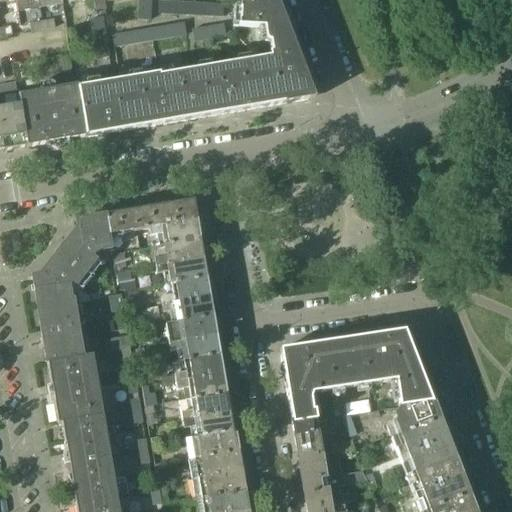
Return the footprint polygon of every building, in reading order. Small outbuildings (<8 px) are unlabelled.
[(36,0),(37,0),(37,2),(38,9),(61,6),(60,0),(36,0)] [(148,22),(149,0),(137,0),(136,21),(148,22)] [(286,30),(273,0),(246,0),(248,8),(233,7),(232,28),(261,29),(286,30)] [(174,3),(158,2),(157,15),(173,16),(174,3)] [(193,5),(174,3),(173,16),(193,17),(193,5)] [(214,6),(193,5),(193,17),(213,18),(214,6)] [(221,6),(214,6),(213,18),(220,19),(221,6)] [(95,61),(107,59),(101,19),(89,21),(95,61)] [(53,29),(53,25),(52,21),(40,23),(41,31),(53,29)] [(41,31),(40,23),(28,25),(30,33),(41,31)] [(182,25),(170,27),(172,39),(184,37),(182,25)] [(222,26),(210,28),(212,40),(224,38),(222,26)] [(170,27),(149,31),(151,43),(172,39),(170,27)] [(0,37),(11,36),(10,32),(9,28),(0,29),(0,37)] [(191,32),(193,44),(212,40),(210,28),(191,32)] [(310,94),(286,30),(261,29),(264,42),(268,44),(269,54),(276,53),(285,105),(307,101),(312,100),(310,94)] [(149,31),(129,34),(131,46),(151,43),(149,31)] [(113,49),(131,46),(129,34),(111,37),(113,49)] [(276,53),(269,54),(267,54),(268,59),(217,68),(225,115),(285,105),(276,53)] [(225,115),(217,68),(158,78),(166,125),(225,115)] [(166,125),(158,78),(157,76),(117,83),(126,132),(166,125)] [(126,132),(117,83),(76,90),(84,139),(126,132)] [(13,85),(4,86),(6,94),(15,92),(13,85)] [(84,139),(76,90),(75,87),(16,98),(18,107),(23,138),(25,149),(45,146),(66,142),(84,139)] [(23,138),(18,107),(0,110),(0,146),(1,153),(25,149),(23,138)] [(192,202),(106,217),(110,238),(148,232),(147,230),(195,222),(192,207),(192,202)] [(75,286),(96,260),(95,255),(112,252),(110,238),(106,217),(74,222),(75,230),(38,277),(31,278),(36,309),(71,302),(68,287),(65,285),(69,281),(75,286)] [(195,222),(147,230),(148,232),(149,238),(157,237),(158,248),(198,241),(195,222)] [(201,260),(198,241),(158,248),(160,259),(153,261),(154,268),(201,260)] [(123,256),(113,258),(115,275),(126,273),(123,256)] [(205,279),(201,260),(154,268),(155,276),(163,274),(165,286),(205,279)] [(102,273),(90,281),(93,291),(106,285),(102,273)] [(118,287),(131,285),(129,273),(116,275),(118,287)] [(205,279),(165,286),(167,297),(159,298),(160,307),(208,298),(205,279)] [(118,287),(117,287),(118,292),(123,291),(123,293),(134,291),(133,285),(131,285),(118,287)] [(126,306),(139,303),(137,292),(124,295),(126,306)] [(109,314),(122,312),(119,296),(107,298),(109,314)] [(208,298),(160,307),(162,315),(170,314),(172,325),(211,318),(208,298)] [(82,358),(73,302),(71,302),(36,309),(45,364),(82,358)] [(145,310),(146,317),(160,315),(159,307),(145,310)] [(215,337),(211,318),(172,325),(164,326),(167,345),(215,337)] [(125,331),(123,319),(114,320),(115,322),(117,332),(125,331)] [(117,332),(115,322),(100,325),(102,335),(117,332)] [(430,406),(412,358),(402,333),(278,352),(279,358),(291,427),(315,423),(312,400),(314,396),(389,384),(395,383),(399,410),(430,406)] [(215,337),(167,345),(169,353),(176,352),(178,363),(218,356),(215,337)] [(122,363),(130,362),(126,338),(102,342),(104,354),(112,353),(112,355),(120,353),(122,363)] [(131,341),(133,351),(145,349),(143,339),(131,341)] [(218,356),(178,363),(180,375),(172,376),(174,383),(221,375),(218,356)] [(101,418),(91,357),(82,358),(45,364),(56,426),(60,425),(101,418)] [(127,396),(136,394),(132,370),(123,372),(127,396)] [(221,375),(174,383),(175,391),(183,389),(185,401),(224,394),(221,375)] [(174,383),(172,376),(161,378),(162,385),(174,383)] [(228,414),(226,401),(224,394),(185,401),(187,412),(179,414),(180,422),(181,422),(228,414)] [(133,426),(141,425),(136,399),(128,400),(133,426)] [(430,406),(399,410),(393,419),(394,425),(386,428),(391,443),(438,425),(430,406)] [(231,435),(228,414),(181,422),(180,422),(182,429),(189,428),(192,442),(231,435)] [(348,417),(341,419),(348,439),(349,439),(355,436),(348,417)] [(115,500),(107,454),(101,418),(60,425),(66,461),(62,462),(64,471),(68,470),(74,507),(115,500)] [(321,456),(315,423),(291,427),(297,462),(322,458),(321,456)] [(438,425),(391,443),(399,462),(445,444),(438,425)] [(231,435),(192,442),(185,443),(188,465),(235,457),(231,435)] [(139,464),(147,462),(144,442),(136,444),(139,464)] [(336,452),(353,450),(352,442),(335,444),(336,452)] [(445,444),(399,462),(406,481),(452,463),(445,444)] [(332,454),(321,456),(322,458),(297,462),(303,497),(328,493),(327,490),(333,488),(337,485),(332,454)] [(235,457),(188,465),(192,486),(239,478),(235,457)] [(413,500),(459,482),(452,463),(406,481),(413,500)] [(153,466),(160,511),(168,511),(161,465),(153,466)] [(361,475),(341,478),(343,490),(366,486),(361,475)] [(371,475),(364,477),(367,486),(369,491),(375,489),(371,475)] [(239,478),(192,486),(195,505),(242,497),(239,478)] [(151,509),(159,507),(154,479),(146,481),(151,509)] [(417,511),(437,511),(467,501),(459,482),(413,500),(417,511)] [(328,493),(303,497),(305,511),(341,511),(341,510),(336,511),(335,504),(330,505),(328,493)] [(244,511),(242,497),(195,505),(196,511),(244,511)] [(117,511),(115,500),(74,507),(74,511),(117,511)] [(369,511),(375,510),(372,501),(363,505),(366,511),(369,511)] [(471,511),(467,501),(437,511),(471,511)]
